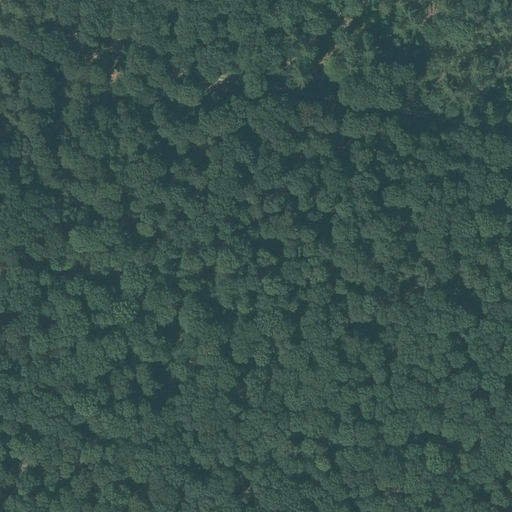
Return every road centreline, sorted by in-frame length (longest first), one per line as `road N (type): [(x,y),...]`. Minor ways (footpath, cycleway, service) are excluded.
road 1 (track): [(511,122),(0,33)]
road 2 (track): [(0,461),(146,488)]
